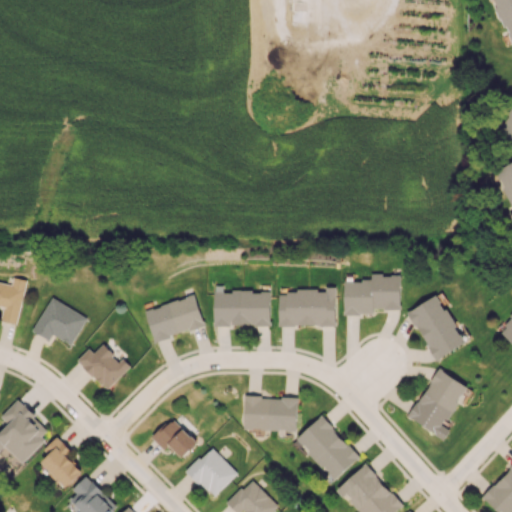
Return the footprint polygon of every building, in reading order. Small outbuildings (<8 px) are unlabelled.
[(511,0),(491,0),(509,43),(511,41),(511,0)] [(511,107),(497,130),(511,140),(511,107)] [(511,161),(495,169),(511,206),(511,213),(510,214),(511,218),(511,161)] [(400,274),(370,274),(370,280),(343,280),(343,314),(373,314),(373,308),(399,309),(400,274)] [(26,279),(12,276),(10,284),(0,281),(0,305),(3,306),(0,320),(16,323),(26,279)] [(335,287),(325,287),(325,290),(278,290),(278,325),(335,325),(335,287)] [(270,291),(214,290),(213,325),(269,326),(270,291)] [(437,293),(407,311),(436,360),(466,342),(437,293)] [(154,341),(204,326),(194,294),(144,309),(154,341)] [(86,317),(51,297),(32,330),(48,339),(52,333),(71,344),(86,317)] [(511,314),(498,330),(511,343),(511,314)] [(106,389),(128,368),(103,343),(93,352),(88,348),(76,360),(106,389)] [(468,386),(439,368),(408,416),(445,439),(450,429),(444,425),(468,386)] [(297,397),(245,396),(244,428),(296,430),(297,397)] [(9,423),(0,431),(0,449),(4,445),(22,462),(51,431),(17,399),(1,416),(9,423)] [(296,438),(335,479),(359,456),(321,415),(296,438)] [(152,436),(164,449),(169,444),(182,457),(197,442),(172,417),(152,436)] [(67,454),(71,450),(57,436),(43,449),(49,454),(41,461),(66,487),(83,471),(67,454)] [(237,472),(210,446),(186,471),(213,497),(237,472)] [(335,489),(342,497),(345,494),(360,511),(394,511),(402,505),(366,463),(335,489)] [(498,511),(511,511),(511,465),(482,497),(498,511)] [(70,499),(82,511),(111,511),(117,506),(86,475),(72,489),(77,493),(70,499)] [(226,503),(236,511),(240,511),(242,510),(243,511),(270,511),(277,504),(249,478),(226,503)]
